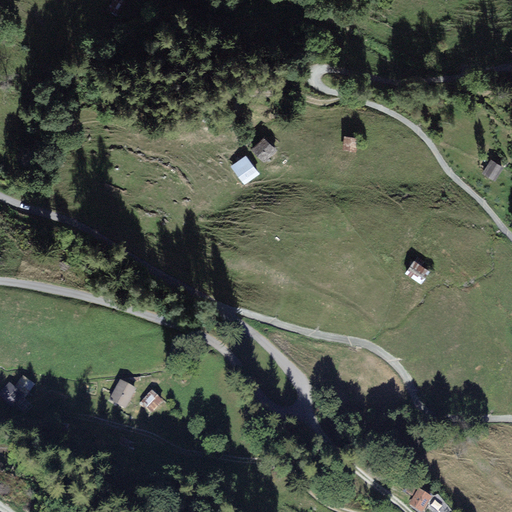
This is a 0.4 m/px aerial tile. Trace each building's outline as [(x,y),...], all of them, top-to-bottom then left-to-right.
[(123,0),(113,0),(108,9),(119,17),(128,3),(123,0)] [(357,136),(343,134),(341,149),(355,151),(357,136)] [(277,150),(262,135),(249,148),(263,162),(277,150)] [(258,171),(244,153),(229,165),(244,183),(258,171)] [(500,165),(489,159),(482,171),(493,177),(500,165)] [(429,270),(413,259),(403,274),(419,284),(429,270)] [(33,383),(21,375),(14,386),(25,394),(33,383)] [(135,390),(118,382),(109,400),(125,410),(135,390)] [(20,395),(8,383),(0,391),(0,394),(11,405),(20,395)] [(161,406),(149,392),(139,404),(146,412),(148,408),(152,414),(161,406)] [(22,396),(21,397),(15,402),(24,412),(31,405),(22,396)] [(415,489),(405,484),(401,492),(412,497),(415,489)] [(422,511),(430,500),(417,491),(408,505),(416,511),(422,511)]
